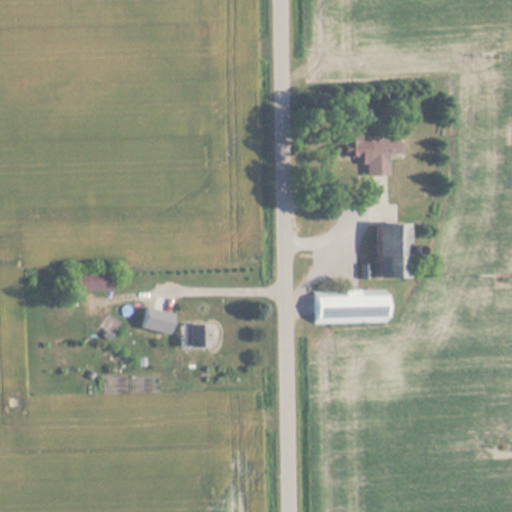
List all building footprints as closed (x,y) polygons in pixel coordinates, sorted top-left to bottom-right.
[(387,175),(386,153),(397,153),(397,138),(364,138),(364,130),(355,130),(355,135),(335,135),(335,157),(363,157),(363,175),(387,175)] [(408,278),(407,222),(376,223),(377,278),(408,278)] [(111,291),(111,271),(66,271),(66,291),(111,291)] [(311,291),(311,324),(386,324),(386,290),(311,291)] [(206,324),(179,324),(179,347),(206,347),(206,324)]
